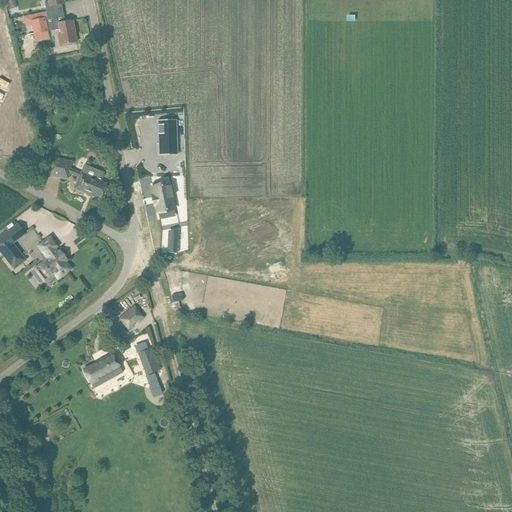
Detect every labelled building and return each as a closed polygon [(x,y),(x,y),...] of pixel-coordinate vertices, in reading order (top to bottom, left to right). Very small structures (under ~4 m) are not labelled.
[(46,13),(47,18),(52,17),(50,6),(62,4),(61,0),(47,0),(48,2),(44,3),(46,13)] [(46,13),(30,16),(33,35),(59,30),(60,35),(58,35),(60,46),(76,42),(72,21),(65,22),(63,15),(52,17),(47,18),(46,13)] [(176,120),(157,121),(158,125),(159,156),(178,155),(176,120)] [(93,142),(93,151),(102,151),(102,142),(93,142)] [(81,173),(70,167),(71,163),(51,160),(48,176),(67,180),(69,173),(79,177),(74,188),(100,199),(107,184),(100,181),(104,173),(84,164),(81,173)] [(168,184),(153,187),(158,213),(174,210),(168,184)] [(25,233),(17,224),(0,236),(0,250),(14,268),(23,261),(10,244),(25,233)] [(168,234),(167,253),(177,254),(178,235),(168,234)] [(48,259),(31,272),(41,284),(48,278),(47,276),(56,270),(61,277),(71,269),(64,261),(66,260),(60,252),(58,253),(55,249),(57,247),(50,237),(38,247),(48,259)] [(180,293),(171,295),(172,302),(182,300),(180,293)] [(135,307),(120,319),(128,329),(133,326),(132,325),(137,320),(138,321),(143,318),(135,307)] [(138,353),(147,375),(157,371),(149,349),(138,353)] [(95,364),(83,370),(91,385),(100,380),(102,384),(122,373),(112,354),(95,363),(95,364)] [(113,391),(118,388),(113,378),(93,389),(98,399),(113,390),(113,391)]
